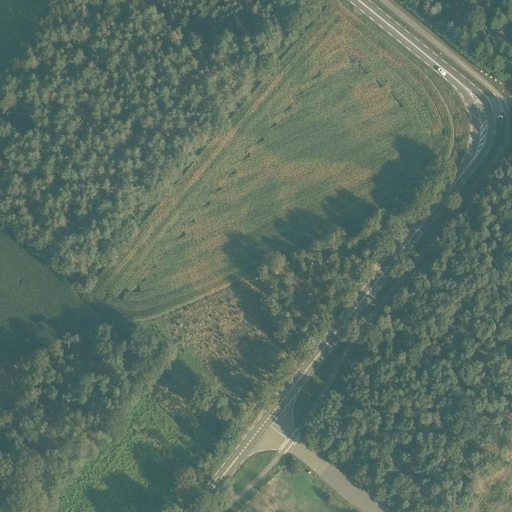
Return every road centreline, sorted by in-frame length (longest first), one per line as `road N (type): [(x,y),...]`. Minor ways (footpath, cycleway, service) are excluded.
road 1 (secondary): [(265,423),(477,160),(486,109)]
road 2 (secondary): [(486,109),(471,86),(362,0)]
road 3 (unclassified): [(375,511),(265,423)]
